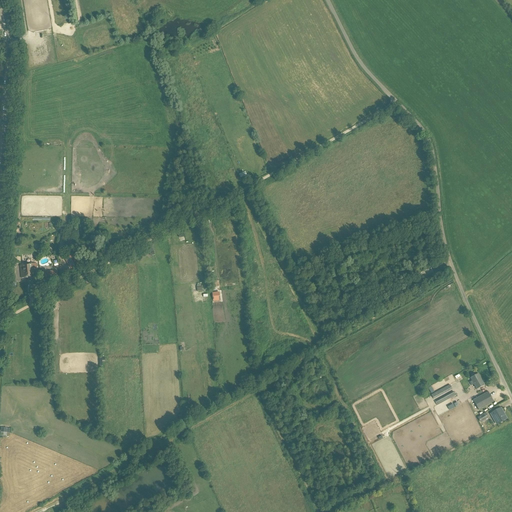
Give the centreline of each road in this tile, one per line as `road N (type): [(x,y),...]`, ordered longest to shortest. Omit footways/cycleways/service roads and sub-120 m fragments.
road 1 (unclassified): [(511,400),(453,271),(430,142),(357,58),(327,0)]
road 2 (track): [(330,506),(297,433),(295,400),(266,387),(37,511)]
road 3 (track): [(0,318),(246,187)]
road 4 (track): [(246,187),(396,100)]
